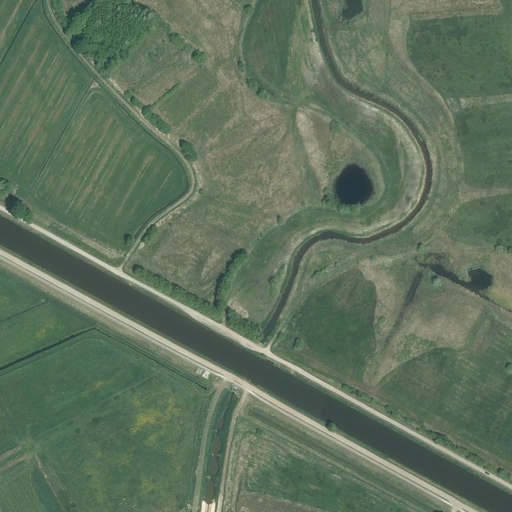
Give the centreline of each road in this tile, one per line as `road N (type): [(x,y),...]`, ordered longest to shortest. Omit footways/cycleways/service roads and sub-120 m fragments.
road 1 (track): [(0,208),(511,489)]
road 2 (track): [(480,511),(0,251)]
road 3 (track): [(118,273),(152,223),(187,197),(193,176),(63,31),(48,0)]
